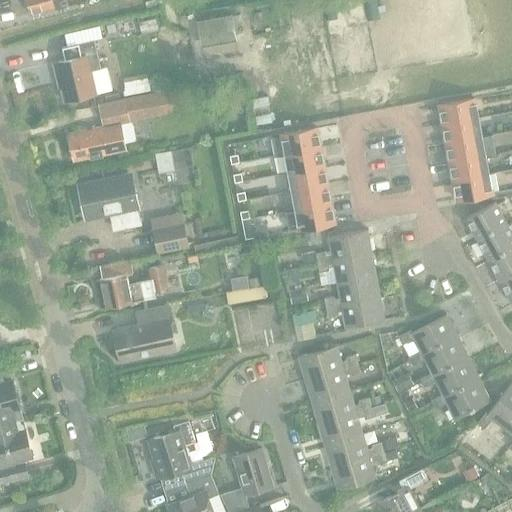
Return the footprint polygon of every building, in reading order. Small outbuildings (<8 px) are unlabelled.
[(27,0),(31,12),(54,6),(55,10),(68,6),(66,0),(27,0)] [(241,14),(231,16),(231,14),(196,21),(202,47),(236,41),(234,33),(244,32),(241,14)] [(64,101),(96,93),(91,70),(100,68),(93,39),(61,47),(64,60),(52,62),(56,78),(58,78),(64,101)] [(69,132),(74,159),(110,152),(110,148),(125,145),(120,123),(130,121),(128,113),(156,108),(153,92),(98,103),(103,125),(69,132)] [(438,104),(442,124),(478,117),(474,98),(438,104)] [(445,142),(481,136),(478,117),(442,124),(445,142)] [(274,155),(284,153),(320,147),(316,127),(280,134),(281,135),(271,136),(274,155)] [(445,142),(449,161),(485,154),(495,153),(491,134),(481,136),(445,142)] [(288,172),(323,165),(320,147),(284,153),(288,172)] [(155,154),(158,172),(173,169),(170,151),(155,154)] [(238,162),(237,154),(229,156),(231,163),(238,162)] [(449,161),(452,180),(488,173),(485,154),(449,161)] [(288,172),(291,191),(327,184),(323,165),(288,172)] [(234,182),(242,181),(241,173),(233,174),(234,182)] [(488,173),(452,180),(456,199),(492,193),(488,173)] [(133,175),(79,186),(87,225),(111,220),(114,234),(145,227),(133,175)] [(287,210),(328,202),(325,188),(283,196),(287,210)] [(245,199),(244,191),(236,193),(238,201),(245,199)] [(477,239),(506,223),(494,201),(465,217),(477,239)] [(284,211),(288,230),(298,228),(298,229),(334,222),(330,203),(295,209),(284,211)] [(249,218),(248,210),(240,211),(241,219),(249,218)] [(488,260),(511,246),(511,234),(506,223),(477,239),(488,260)] [(253,237),(251,229),(243,231),(245,239),(253,237)] [(317,263),(372,252),(367,229),(328,236),(331,253),(326,254),(325,251),(315,253),(317,263)] [(181,230),(154,236),(158,259),(186,254),(181,230)] [(499,281),(511,273),(511,246),(488,260),(499,281)] [(336,282),(376,274),(372,252),(317,263),(319,272),(328,270),(328,267),(333,266),(336,282)] [(143,280),(128,283),(127,278),(134,276),(131,262),(103,268),(105,277),(100,278),(101,280),(95,281),(98,297),(104,296),(106,308),(146,300),(144,292),(145,292),(143,280)] [(148,268),(150,279),(153,291),(167,288),(162,266),(148,268)] [(511,273),(499,281),(511,303),(511,302),(511,273)] [(325,307),(380,297),(376,274),(336,282),(339,298),(334,299),(333,296),(324,298),(325,307)] [(226,292),(228,303),(267,296),(265,285),(226,292)] [(380,297),(325,307),(327,317),(337,315),(337,312),(342,311),(345,327),(385,320),(380,297)] [(113,329),(120,360),(175,348),(166,305),(143,310),(146,322),(113,329)] [(292,314),(294,325),(317,320),(314,310),(292,314)] [(422,354),(457,336),(446,314),(412,331),(410,329),(398,336),(402,344),(413,338),(420,351),(422,354)] [(432,375),(468,357),(457,336),(422,354),(420,351),(408,357),(413,365),(424,359),(431,373),(432,375)] [(304,379),(357,364),(355,354),(345,356),(346,360),(341,361),(336,345),(297,357),(304,379)] [(443,396),(478,379),(468,357),(432,375),(431,373),(419,378),(423,387),(435,381),(442,394),(443,396)] [(310,401),(349,390),(344,374),(349,372),(351,375),(360,373),(357,364),(304,379),(310,401)] [(0,424),(15,421),(13,412),(19,410),(12,381),(4,383),(0,367),(0,424)] [(443,396),(442,394),(430,400),(434,408),(446,402),(454,419),(489,401),(478,379),(443,396)] [(510,433),(511,429),(511,383),(487,413),(485,411),(476,422),(483,428),(492,418),(510,433)] [(317,423),(370,407),(367,398),(358,400),(358,403),(353,405),(349,390),(310,401),(317,423)] [(323,445),(362,433),(357,417),(362,416),(364,419),(373,416),(370,407),(317,423),(323,445)] [(185,482),(210,474),(215,456),(189,464),(183,445),(195,441),(188,419),(172,424),(174,431),(148,439),(160,477),(180,471),(185,482)] [(15,421),(0,424),(0,483),(28,476),(24,460),(32,458),(24,429),(17,430),(15,421)] [(329,466),(383,450),(380,441),(371,444),(371,447),(366,449),(362,433),(323,445),(329,466)] [(233,490),(237,504),(247,501),(244,494),(272,485),(261,448),(232,457),(242,487),(233,490)] [(383,450),(329,466),(336,489),(375,478),(370,462),(375,460),(377,463),(386,460),(383,450)] [(382,511),(411,511),(419,508),(409,488),(427,479),(421,469),(398,480),(403,489),(378,502),(382,511)] [(210,474),(185,482),(190,495),(168,504),(171,511),(213,511),(208,498),(218,494),(210,474)]
